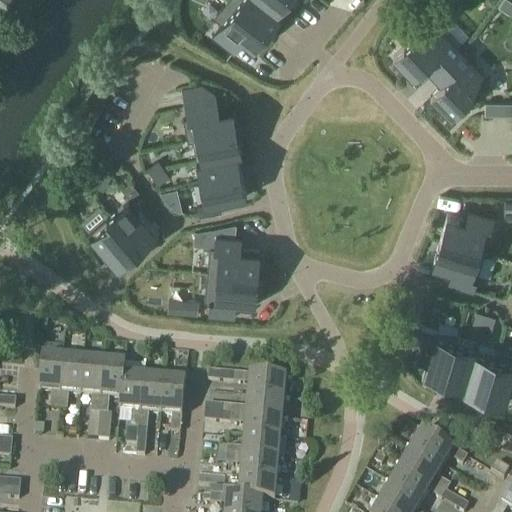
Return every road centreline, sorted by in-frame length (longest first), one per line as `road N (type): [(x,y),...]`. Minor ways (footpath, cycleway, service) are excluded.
road 1 (residential): [(278,203),(189,223),(168,217),(119,149),(164,71)]
road 2 (residential): [(392,270),(359,281),(297,269),(278,203)]
road 3 (residential): [(186,474),(33,459)]
road 4 (residential): [(333,68),(374,89),(430,150),(439,173)]
road 5 (residential): [(278,203),(274,154),(333,68)]
road 6 (residential): [(511,311),(392,270)]
